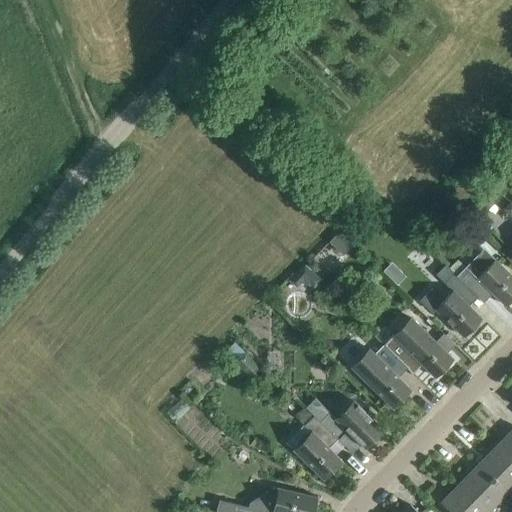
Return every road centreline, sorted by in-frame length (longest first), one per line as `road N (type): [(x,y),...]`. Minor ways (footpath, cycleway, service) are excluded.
road 1 (unclassified): [(0,275),(231,0)]
road 2 (residential): [(351,511),(511,347)]
